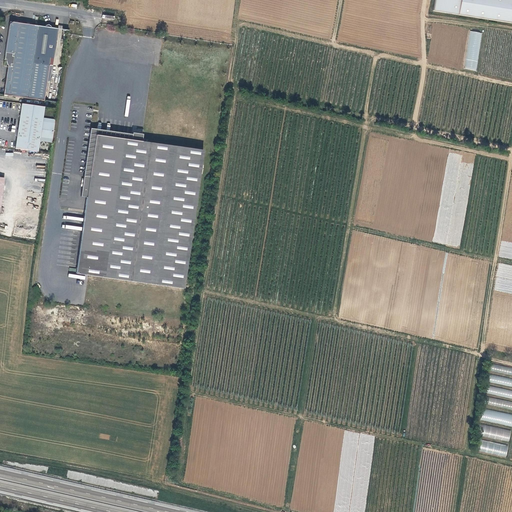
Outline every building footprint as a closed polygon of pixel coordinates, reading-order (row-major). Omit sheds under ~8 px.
[(489,21),(511,24),(511,0),(433,0),(432,12),(489,21)] [(51,82),(52,67),(48,66),(31,64),(37,25),(9,20),(4,58),(6,59),(6,64),(7,65),(3,95),(44,100),(47,82),(51,82)] [(41,26),(37,25),(31,64),(48,66),(49,58),(52,58),(55,29),(49,28),(46,23),(41,26)] [(477,70),(481,32),(469,31),(465,69),(477,70)] [(42,121),(44,106),(20,103),(13,148),(38,151),(40,135),(41,128),(42,121)] [(53,130),(54,123),(42,121),(41,128),(53,130)] [(52,137),(53,130),(41,128),(40,135),(52,137)] [(130,141),(131,135),(89,129),(83,177),(88,178),(94,135),(130,141)] [(131,134),(131,135),(130,141),(94,135),(88,178),(83,177),(81,196),(85,196),(74,272),(182,289),(202,151),(141,142),(142,135),(131,134)] [(511,247),(508,247),(505,248),(503,256),(504,256),(505,250),(508,258),(511,258),(511,247)] [(499,279),(497,291),(511,293),(511,280),(511,281),(511,275),(510,267),(510,269),(509,269),(507,279),(505,278),(499,279)] [(490,371),(511,374),(511,367),(491,364),(490,371)] [(511,386),(511,378),(490,374),(489,382),(511,386)] [(511,398),(511,390),(488,385),(487,393),(511,398)] [(488,405),(511,409),(511,401),(489,397),(488,405)] [(511,414),(483,409),(481,420),(511,426),(511,414)] [(479,436),(509,442),(511,430),(481,424),(479,436)] [(506,457),(508,445),(482,440),(479,451),(506,457)]
